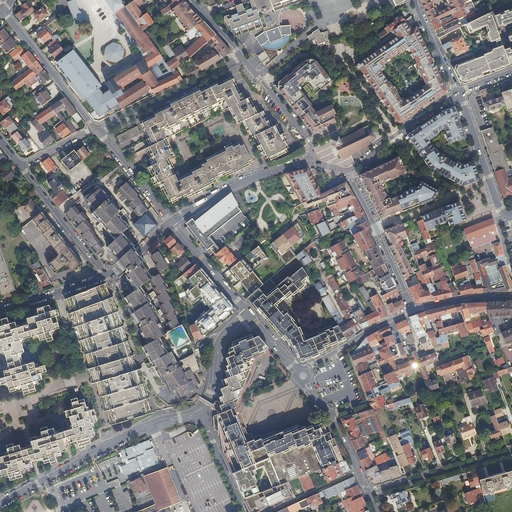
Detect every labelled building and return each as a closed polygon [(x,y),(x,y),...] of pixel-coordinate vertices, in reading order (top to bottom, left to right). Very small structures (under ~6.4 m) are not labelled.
[(124,5),(121,0),(97,0),(111,16),(113,14),(129,33),(138,25),(135,20),(124,5)] [(168,0),(171,3),(159,12),(161,15),(170,9),(181,0),(168,0)] [(189,6),(183,0),(181,0),(170,9),(187,31),(203,21),(193,10),(189,6)] [(273,11),(269,0),(251,0),(253,2),(249,3),(251,9),(249,10),(250,12),(247,13),(247,11),(244,11),(242,6),(240,7),(244,16),(225,23),(227,26),(229,25),(232,32),(235,37),(249,32),(253,31),(254,35),(256,34),(257,37),(255,38),(260,46),(264,48),(268,50),(271,50),(274,50),(276,50),(277,51),(281,50),(281,48),(283,46),(286,44),(288,42),(288,41),(289,39),(290,36),(290,26),(282,26),(280,26),(279,23),(279,21),(279,18),(279,15),(280,12),(283,9),(282,8),(273,11)] [(269,0),(273,11),(282,8),(304,0),(389,0),(393,8),(405,0),(269,0)] [(457,6),(454,0),(419,0),(431,23),(438,20),(452,13),(465,6),(463,3),(457,6)] [(15,14),(20,20),(32,10),(34,9),(27,1),(22,4),(23,5),(24,7),(22,9),(15,14)] [(130,1),(124,5),(135,20),(141,15),(133,5),(130,1)] [(431,23),(435,31),(441,28),(454,21),(457,20),(464,16),(469,14),(465,6),(452,13),(454,17),(447,21),(444,21),(439,23),(438,20),(431,23)] [(224,22),(225,23),(244,16),(240,7),(235,9),(237,14),(235,15),(236,17),(233,18),(233,16),(229,17),(227,18),(226,16),(224,17),(224,22)] [(39,21),(47,14),(41,8),(33,14),(39,21)] [(511,11),(509,13),(507,10),(504,11),(505,15),(502,16),(499,15),(495,16),(499,26),(502,25),(503,26),(511,22),(511,11)] [(104,13),(96,19),(100,25),(109,20),(104,13)] [(141,15),(135,20),(138,25),(141,29),(151,22),(144,13),(141,15)] [(387,34),(406,21),(404,17),(402,18),(402,17),(401,18),(399,15),(394,19),(396,21),(390,25),(389,23),(386,26),(387,27),(384,30),(384,31),(387,34)] [(457,20),(461,27),(467,25),(468,24),(466,21),(468,20),(466,17),(465,18),(464,16),(457,20)] [(50,17),(43,23),(45,25),(52,20),(50,17)] [(454,21),(441,28),(445,35),(455,30),(458,29),(461,27),(457,20),(454,21)] [(185,50),(188,54),(193,50),(200,45),(207,40),(215,34),(203,21),(187,31),(185,32),(190,38),(193,35),(197,39),(200,37),(201,38),(185,50)] [(426,31),(423,24),(415,30),(419,36),(426,31)] [(129,33),(138,46),(148,38),(146,36),(141,29),(138,25),(129,33)] [(448,41),(442,45),(444,50),(451,47),(457,57),(469,51),(462,37),(471,33),(468,27),(467,25),(461,27),(458,29),(455,30),(445,35),(448,41)] [(51,35),(45,27),(36,34),(42,42),(51,35)] [(0,30),(0,43),(1,45),(10,38),(2,28),(0,30)] [(307,37),(309,40),(320,33),(318,30),(316,30),(315,31),(313,33),(307,37)] [(404,46),(388,58),(389,59),(391,62),(407,51),(408,52),(409,52),(414,48),(412,46),(416,43),(415,43),(420,39),(420,40),(422,40),(423,42),(430,37),(426,31),(419,36),(410,42),(404,46)] [(320,33),(309,40),(314,38),(317,47),(326,43),(322,32),(320,33)] [(215,34),(207,40),(213,47),(221,41),(218,37),(215,34)] [(184,48),(185,50),(201,38),(200,37),(197,39),(184,48)] [(404,46),(410,42),(406,37),(398,42),(400,43),(401,42),(404,46)] [(413,58),(417,63),(418,62),(424,57),(436,50),(430,37),(423,42),(414,48),(409,52),(410,53),(413,58)] [(10,38),(1,45),(5,49),(14,42),(10,38)] [(119,103),(122,107),(147,91),(145,88),(148,86),(154,93),(179,81),(170,69),(158,75),(152,67),(147,70),(146,67),(157,59),(160,62),(164,60),(148,38),(138,46),(143,53),(150,48),(151,50),(140,56),(142,59),(105,82),(110,90),(119,103)] [(52,40),(47,44),(50,48),(48,50),(54,57),(62,50),(54,39),(52,40)] [(216,52),(220,57),(221,58),(230,53),(230,51),(221,41),(213,47),(216,52)] [(14,42),(5,49),(8,53),(17,46),(14,42)] [(112,43),(106,47),(104,54),(108,61),(116,63),(123,58),(124,51),(120,44),(112,43)] [(189,56),(188,54),(185,50),(184,48),(180,44),(171,51),(174,56),(180,63),(189,56)] [(454,65),(452,70),(458,83),(460,83),(462,84),(509,66),(501,45),(490,49),(489,52),(482,54),(482,55),(454,65)] [(10,54),(16,61),(26,54),(20,46),(10,54)] [(84,65),(68,77),(84,98),(98,87),(100,85),(72,49),(71,50),(84,65)] [(56,62),(68,77),(84,65),(71,50),(56,62)] [(193,50),(188,54),(189,56),(195,63),(195,64),(200,61),(201,61),(193,50)] [(440,59),(436,50),(424,57),(427,64),(428,63),(431,70),(432,72),(437,70),(441,77),(443,76),(447,74),(440,59)] [(37,61),(29,51),(26,54),(16,61),(18,64),(23,60),(29,67),(37,61)] [(210,64),(221,58),(220,57),(216,52),(204,59),(207,65),(210,63),(210,64)] [(263,52),(257,55),(261,62),(267,58),(263,52)] [(170,69),(179,81),(183,80),(179,74),(174,68),(180,63),(174,56),(165,63),(170,69)] [(427,64),(424,57),(418,62),(420,67),(427,64)] [(411,67),(417,63),(413,58),(407,62),(411,67)] [(204,68),(210,64),(210,63),(207,65),(204,59),(201,61),(200,61),(204,68)] [(389,59),(360,79),(392,126),(422,106),(391,62),(389,59)] [(29,67),(30,69),(36,76),(44,69),(37,61),(29,67)] [(200,68),(201,70),(204,68),(200,61),(195,64),(196,65),(197,64),(200,68)] [(195,64),(195,63),(184,69),(190,76),(191,76),(201,70),(200,68),(197,64),(196,65),(195,64)] [(333,111),(328,107),(315,113),(310,107),(311,106),(298,90),(298,87),(306,80),(309,80),(316,89),(318,87),(320,89),(321,90),(331,81),(316,63),(303,64),(303,65),(301,67),(300,66),(292,73),(287,77),(287,76),(274,86),(314,134),(317,132),(318,133),(334,126),(333,111)] [(30,69),(12,84),(17,91),(26,84),(28,82),(36,76),(30,69)] [(44,69),(36,76),(28,82),(31,85),(31,86),(39,79),(42,83),(50,77),(44,69)] [(423,93),(423,94),(430,90),(430,89),(431,87),(428,80),(427,80),(425,77),(417,81),(421,88),(423,93)] [(249,165),(248,163),(252,161),(243,142),(238,144),(237,143),(231,145),(230,143),(223,146),(224,149),(205,158),(206,160),(199,164),(199,166),(190,170),(191,171),(189,172),(189,173),(179,178),(177,174),(174,174),(171,169),(173,168),(178,165),(178,160),(180,154),(175,143),(169,145),(167,138),(229,111),(231,117),(234,116),(237,122),(241,120),(246,130),(248,129),(251,136),(253,135),(263,156),(264,158),(266,157),(268,160),(287,152),(286,148),(288,147),(285,141),(286,140),(283,133),(281,134),(276,124),(272,126),(269,120),(268,120),(263,111),(258,112),(256,106),(253,107),(249,97),(244,98),(242,92),(240,93),(233,78),(217,83),(216,82),(200,90),(199,89),(170,104),(171,105),(155,114),(155,115),(153,116),(138,122),(149,145),(145,147),(148,154),(151,153),(152,156),(150,157),(153,163),(148,166),(151,173),(153,172),(154,175),(152,175),(155,182),(160,181),(161,184),(159,184),(168,202),(170,202),(171,204),(177,201),(176,199),(182,196),(183,198),(187,196),(187,198),(194,195),(195,196),(202,193),(201,191),(211,187),(210,185),(217,181),(216,179),(225,175),(225,177),(235,173),(236,174),(244,171),(243,168),(249,165)] [(436,101),(438,99),(433,88),(437,86),(434,78),(428,80),(431,87),(430,89),(430,90),(431,92),(436,101)] [(147,91),(150,95),(154,93),(148,86),(145,88),(147,91)] [(98,87),(84,98),(99,117),(119,103),(110,90),(103,94),(98,87)] [(511,87),(510,88),(510,90),(501,93),(502,96),(505,104),(511,124),(511,87)] [(48,96),(43,90),(38,94),(36,96),(43,105),(52,98),(49,94),(48,96)] [(36,96),(38,94),(36,91),(30,96),(32,99),(36,96)] [(424,95),(429,105),(436,101),(431,92),(424,95)] [(487,111),(505,104),(502,96),(484,103),(487,111)] [(82,119),(65,97),(50,108),(58,116),(58,117),(61,116),(58,113),(65,107),(77,122),(82,119)] [(0,103),(0,110),(4,115),(12,109),(10,107),(13,105),(11,101),(8,103),(4,100),(0,103)] [(446,110),(438,116),(446,126),(452,123),(464,120),(458,106),(446,110)] [(58,116),(50,108),(35,118),(38,121),(44,127),(58,116)] [(9,116),(1,122),(6,128),(9,132),(13,129),(10,125),(14,122),(9,116)] [(438,116),(408,136),(419,152),(436,143),(434,139),(446,131),(448,129),(446,126),(438,116)] [(72,134),(77,131),(68,120),(66,122),(63,123),(70,132),(72,134)] [(469,138),(464,120),(452,123),(446,126),(448,129),(446,131),(452,144),(469,138)] [(38,121),(34,125),(40,132),(44,128),(44,127),(38,121)] [(70,132),(63,123),(56,129),(63,138),(70,132)] [(121,143),(140,133),(136,124),(117,135),(121,143)] [(369,143),(373,140),(374,138),(370,130),(367,126),(357,131),(357,132),(340,140),(339,138),(332,141),(341,160),(361,150),(360,149),(370,144),(369,143)] [(511,169),(511,168),(510,169),(501,145),(499,145),(494,129),(484,132),(485,135),(485,137),(486,141),(489,151),(486,152),(487,157),(489,156),(490,159),(488,159),(490,164),(492,164),(493,166),(491,167),(492,171),(494,171),(504,199),(511,196),(511,169)] [(18,144),(23,139),(17,132),(11,136),(17,144),(18,144)] [(45,145),(53,139),(47,132),(46,133),(39,138),(45,145)] [(28,135),(23,139),(18,144),(25,152),(31,147),(29,144),(33,141),(28,135)] [(436,143),(419,152),(431,170),(444,153),(436,143)] [(76,153),(82,160),(90,154),(84,147),(76,153)] [(111,155),(104,147),(101,149),(108,157),(111,155)] [(76,153),(74,151),(61,161),(69,170),(82,160),(76,153)] [(444,153),(431,170),(451,180),(460,161),(444,153)] [(56,167),(49,158),(42,164),(49,172),(56,167)] [(391,160),(367,172),(373,183),(375,188),(381,185),(380,183),(384,181),(393,176),(398,173),(400,164),(391,160)] [(460,161),(451,180),(462,186),(470,165),(460,161)] [(476,163),(470,165),(462,186),(482,180),(476,163)] [(112,267),(119,261),(127,254),(133,248),(135,246),(158,225),(159,216),(129,178),(128,179),(117,167),(102,179),(99,181),(96,177),(77,192),(74,194),(79,200),(65,214),(75,228),(106,267),(112,267)] [(306,167),(284,173),(300,204),(319,194),(306,167)] [(7,181),(15,175),(9,168),(1,174),(2,175),(0,177),(2,179),(4,177),(7,181)] [(373,183),(367,172),(358,177),(366,193),(368,196),(377,192),(375,188),(373,183)] [(53,173),(48,177),(50,180),(46,183),(54,193),(63,186),(53,173)] [(408,210),(401,194),(392,198),(384,181),(380,183),(381,185),(375,188),(377,192),(383,205),(388,204),(394,216),(408,210)] [(334,187),(321,194),(319,194),(300,204),(303,208),(325,201),(326,207),(339,202),(355,197),(344,182),(334,187)] [(418,187),(424,203),(438,198),(442,191),(428,184),(418,187)] [(74,188),(72,186),(65,191),(69,197),(73,194),(74,194),(77,192),(74,188)] [(418,187),(401,194),(408,210),(424,203),(418,187)] [(63,191),(53,199),(54,201),(58,206),(65,200),(68,198),(63,191)] [(377,192),(368,196),(381,221),(394,216),(388,204),(383,205),(377,192)] [(210,206),(188,224),(210,250),(212,249),(216,253),(237,236),(253,224),(245,214),(235,193),(213,210),(210,206)] [(359,205),(355,197),(340,205),(330,207),(332,212),(336,210),(339,208),(340,209),(346,206),(349,205),(350,207),(346,209),(347,211),(348,210),(359,205)] [(38,209),(30,199),(22,206),(30,216),(38,209)] [(465,201),(447,207),(453,221),(455,226),(472,220),(465,201)] [(363,213),(359,205),(348,210),(349,212),(352,211),(355,216),(351,217),(341,222),(343,225),(348,223),(351,221),(364,214),(363,213)] [(447,207),(422,217),(429,233),(440,229),(439,227),(453,221),(447,207)] [(319,210),(307,214),(311,225),(322,221),(319,210)] [(49,223),(41,212),(31,220),(45,238),(57,253),(57,255),(47,264),(54,273),(64,265),(67,265),(72,271),(81,263),(69,248),(57,234),(49,223)] [(367,220),(364,214),(351,221),(354,225),(356,224),(357,226),(367,220)] [(426,284),(428,289),(433,301),(434,301),(450,298),(453,297),(447,281),(445,277),(435,247),(433,242),(432,239),(429,233),(422,217),(413,220),(414,222),(416,222),(424,239),(423,240),(426,247),(420,250),(417,243),(411,245),(414,252),(415,257),(420,268),(420,270),(425,281),(426,284)] [(264,241),(289,221),(288,218),(282,221),(262,238),(264,241)] [(463,232),(467,243),(470,242),(471,247),(497,239),(495,236),(498,235),(493,218),(473,226),(465,229),(466,231),(463,232)] [(369,224),(367,220),(357,226),(351,229),(354,234),(356,233),(358,232),(369,226),(369,224)] [(351,221),(348,223),(351,229),(357,226),(356,224),(354,225),(351,221)] [(384,232),(389,244),(397,241),(407,237),(402,225),(401,223),(398,224),(399,224),(394,226),(385,230),(385,231),(384,232)] [(372,231),(369,226),(358,232),(356,233),(354,234),(364,252),(365,251),(376,245),(369,233),(372,231)] [(262,238),(259,235),(254,239),(259,245),(264,241),(262,238)] [(175,242),(171,236),(164,242),(169,247),(175,242)] [(245,246),(237,236),(216,253),(215,254),(217,257),(221,255),(223,258),(229,253),(227,250),(234,245),(239,251),(245,246)] [(497,239),(471,247),(472,249),(497,240),(497,239)] [(316,246),(313,241),(304,248),(307,253),(316,246)] [(332,247),(329,248),(349,283),(358,277),(360,276),(356,269),(341,242),(332,247)] [(507,264),(500,242),(492,245),(497,257),(496,258),(497,261),(498,264),(503,262),(504,263),(505,265),(507,264)] [(183,251),(177,244),(171,249),(178,258),(181,255),(180,254),(183,251)] [(376,245),(365,251),(367,256),(366,257),(369,262),(370,261),(374,268),(384,263),(376,245)] [(393,257),(395,262),(404,257),(398,245),(389,248),(393,257)] [(5,261),(0,247),(0,290),(2,295),(15,290),(5,261)] [(127,254),(119,261),(123,266),(125,269),(131,264),(136,259),(140,256),(137,252),(134,249),(133,248),(127,254)] [(304,248),(295,256),(298,260),(307,253),(304,248)] [(278,250),(268,258),(256,267),(263,276),(270,270),(268,268),(282,255),(278,250)] [(158,274),(165,269),(165,268),(166,268),(155,252),(149,256),(154,265),(153,266),(158,274)] [(471,286),(473,293),(483,292),(481,275),(480,272),(479,272),(477,264),(476,263),(473,252),(462,255),(464,261),(466,267),(471,265),(474,273),(476,284),(471,286)] [(254,291),(259,297),(262,300),(302,266),(298,260),(295,256),(264,282),(254,291)] [(189,262),(185,257),(179,262),(176,264),(183,272),(192,265),(191,265),(192,264),(190,261),(189,262)] [(403,277),(404,278),(412,274),(404,257),(395,262),(403,277)] [(417,272),(420,270),(420,268),(415,257),(412,259),(417,272)] [(125,269),(127,270),(137,261),(136,259),(131,264),(125,269)] [(481,275),(485,274),(487,279),(499,275),(496,266),(494,260),(486,262),(486,261),(477,264),(479,272),(480,272),(481,275)] [(207,375),(207,372),(204,363),(197,344),(192,331),(188,320),(180,325),(175,317),(176,316),(171,308),(173,308),(170,303),(171,303),(168,298),(169,298),(164,290),(164,289),(162,286),(164,285),(161,282),(162,281),(160,278),(161,278),(158,274),(151,279),(147,273),(146,274),(143,269),(144,268),(140,262),(139,263),(137,261),(127,270),(128,272),(127,274),(133,282),(132,284),(136,289),(124,298),(127,303),(128,303),(132,308),(131,309),(133,312),(131,313),(135,320),(137,318),(140,322),(138,323),(138,324),(140,324),(141,326),(137,328),(139,332),(140,331),(144,337),(143,338),(146,343),(138,348),(143,364),(151,396),(152,396),(155,408),(157,410),(158,411),(168,407),(175,406),(184,404),(194,403),(195,402),(200,397),(205,390),(206,385),(207,379),(207,375)] [(369,262),(356,269),(360,276),(367,272),(370,271),(374,268),(370,261),(369,262)] [(458,263),(451,266),(456,280),(468,276),(469,275),(466,267),(464,261),(460,262),(462,267),(460,268),(458,263)] [(46,284),(50,281),(38,262),(33,265),(35,269),(34,269),(37,273),(38,273),(44,283),(46,284)] [(237,276),(240,280),(241,279),(250,272),(251,271),(248,267),(244,262),(237,267),(240,272),(237,276)] [(391,277),(384,263),(374,268),(370,271),(367,272),(371,280),(375,278),(379,283),(380,282),(380,284),(391,277)] [(505,292),(511,291),(511,282),(508,276),(503,264),(496,266),(499,275),(500,277),(505,292)] [(275,333),(280,339),(286,333),(287,335),(290,335),(294,332),(296,333),(299,330),(298,329),(295,326),(296,325),(287,314),(284,316),(282,313),(280,314),(276,309),(277,308),(276,306),(285,299),(286,300),(297,290),(298,292),(304,287),(301,284),(308,277),(302,266),(262,300),(259,297),(252,303),(276,331),(275,333)] [(198,273),(193,267),(182,276),(185,280),(188,278),(190,280),(198,273)] [(422,282),(425,281),(420,270),(417,272),(416,272),(419,279),(421,279),(422,282)] [(250,272),(241,279),(247,286),(249,285),(250,286),(257,281),(250,272)] [(366,282),(371,280),(367,272),(360,276),(358,277),(361,283),(365,281),(366,282)] [(483,292),(492,291),(488,281),(487,279),(485,274),(481,275),(483,292)] [(206,283),(200,276),(193,283),(198,289),(206,283)] [(392,279),(391,277),(380,284),(384,291),(385,291),(395,285),(392,279)] [(492,291),(505,292),(500,277),(488,281),(492,291)] [(362,328),(347,301),(341,290),(340,288),(334,279),(328,282),(328,283),(336,297),(334,299),(348,322),(355,333),(362,328)] [(447,281),(453,297),(458,296),(455,287),(453,287),(451,283),(450,284),(449,281),(447,281)] [(319,295),(324,292),(319,284),(314,287),(319,295)] [(433,301),(428,289),(426,290),(424,288),(422,289),(419,284),(409,288),(409,289),(408,289),(415,302),(418,303),(422,302),(423,301),(430,300),(433,301)] [(103,285),(62,299),(91,377),(109,424),(109,425),(147,414),(146,412),(141,397),(132,370),(131,369),(132,369),(131,365),(127,355),(126,355),(117,326),(118,325),(108,295),(107,296),(105,292),(103,285)] [(405,305),(395,285),(385,291),(387,293),(383,295),(386,301),(390,299),(391,303),(387,305),(392,314),(404,309),(405,305)] [(373,323),(381,320),(375,308),(369,298),(366,291),(363,286),(359,288),(367,302),(368,302),(374,312),(371,313),(370,312),(369,313),(369,314),(368,315),(373,323)] [(212,294),(206,287),(197,295),(203,302),(212,294)] [(247,297),(252,303),(259,297),(254,291),(247,297)] [(347,339),(355,333),(348,322),(345,324),(328,295),(327,296),(324,292),(319,295),(338,325),(342,330),(347,339)] [(357,295),(353,297),(361,311),(366,309),(357,295)] [(375,308),(382,304),(381,303),(377,296),(375,295),(369,298),(375,308)] [(347,301),(362,328),(369,325),(364,317),(361,311),(353,297),(347,301)] [(186,298),(180,300),(184,314),(191,312),(186,298)] [(221,307),(223,306),(216,298),(208,305),(214,313),(221,307)] [(509,300),(499,301),(501,309),(505,308),(510,310),(511,314),(511,313),(511,307),(510,300),(509,300)] [(496,301),(493,302),(500,314),(504,314),(505,316),(508,315),(509,314),(511,315),(511,314),(510,310),(505,308),(501,309),(499,301),(496,301)] [(477,303),(480,315),(480,317),(480,318),(481,317),(481,316),(485,315),(485,311),(487,310),(487,302),(477,303)] [(493,302),(491,302),(492,310),(494,317),(500,316),(500,314),(493,302)] [(464,314),(470,313),(465,303),(461,303),(460,304),(463,310),(464,314)] [(477,303),(465,303),(470,313),(473,312),(474,314),(475,316),(480,315),(477,303)] [(381,320),(388,316),(382,304),(375,308),(381,320)] [(443,327),(448,326),(447,318),(452,317),(453,322),(451,322),(452,324),(461,322),(458,311),(463,310),(460,304),(445,307),(447,314),(440,316),(443,327)] [(54,309),(49,311),(47,307),(36,311),(37,317),(25,320),(27,326),(16,329),(12,320),(6,322),(5,320),(0,321),(0,324),(1,329),(0,329),(0,476),(9,474),(11,479),(22,476),(21,470),(33,466),(31,461),(34,460),(43,457),(45,463),(51,461),(52,465),(57,463),(54,453),(66,449),(64,444),(76,441),(79,449),(85,447),(84,444),(87,443),(88,446),(91,443),(91,438),(94,435),(93,430),(92,426),(95,422),(91,410),(86,410),(85,402),(82,403),(81,400),(75,401),(74,399),(68,401),(69,403),(68,404),(69,409),(63,412),(66,427),(65,430),(54,432),(53,428),(44,430),(43,428),(37,430),(38,432),(34,433),(35,436),(27,439),(28,442),(27,442),(25,443),(26,448),(20,450),(19,445),(10,447),(9,445),(3,446),(4,449),(1,450),(2,454),(0,455),(0,354),(0,355),(4,364),(2,364),(3,370),(0,371),(0,374),(1,377),(0,377),(0,385),(3,385),(4,391),(6,390),(7,393),(17,390),(19,393),(20,393),(21,395),(35,391),(35,387),(37,381),(43,379),(41,373),(45,372),(43,365),(38,366),(32,362),(20,365),(17,354),(24,352),(22,344),(23,339),(32,336),(35,342),(44,339),(45,342),(53,340),(51,335),(53,331),(58,328),(54,317),(55,316),(54,309)] [(224,310),(221,307),(214,313),(213,314),(214,316),(217,319),(218,321),(221,324),(229,318),(223,311),(224,310)] [(459,330),(456,324),(448,326),(443,327),(440,316),(447,314),(445,307),(427,311),(426,311),(429,320),(429,321),(438,319),(437,320),(437,321),(436,321),(440,337),(437,338),(435,332),(434,333),(438,344),(441,343),(448,341),(447,336),(445,334),(454,332),(454,333),(456,333),(456,331),(459,330)] [(426,311),(417,314),(420,322),(421,321),(423,324),(425,323),(428,329),(430,329),(431,331),(428,332),(429,338),(430,338),(433,346),(437,345),(438,344),(434,333),(434,331),(429,321),(429,320),(426,311)] [(408,317),(414,330),(420,340),(425,339),(428,347),(433,346),(430,338),(429,338),(428,332),(426,333),(425,331),(420,323),(420,322),(417,314),(408,317)] [(364,317),(369,325),(373,323),(368,315),(364,317)] [(480,330),(483,336),(493,332),(490,321),(487,321),(486,319),(481,320),(482,325),(484,329),(480,330)] [(404,338),(405,339),(407,338),(410,344),(414,342),(414,338),(406,320),(396,325),(398,329),(401,332),(404,338)] [(472,323),(475,331),(480,330),(484,329),(482,325),(481,320),(474,322),(472,323)] [(459,330),(461,337),(468,335),(464,322),(456,324),(459,330)] [(466,325),(470,333),(475,331),(472,323),(466,325)] [(343,341),(347,339),(342,330),(338,325),(332,328),(331,326),(307,337),(305,333),(302,335),(286,341),(289,346),(290,345),(291,348),(295,354),(296,354),(300,360),(301,359),(303,362),(327,351),(343,341)] [(392,334),(389,325),(388,325),(374,333),(378,341),(383,338),(392,334)] [(280,339),(283,342),(286,341),(302,335),(299,328),(298,329),(299,330),(296,333),(294,332),(290,335),(287,335),(286,333),(280,339)] [(511,328),(508,330),(508,331),(505,332),(505,331),(501,332),(506,344),(511,341),(511,328)] [(378,341),(374,333),(367,337),(373,352),(382,348),(378,341)] [(222,402),(217,414),(218,414),(223,411),(223,412),(228,411),(230,413),(235,411),(235,402),(236,402),(237,398),(238,394),(239,389),(238,386),(242,384),(247,369),(244,361),(246,359),(251,357),(250,356),(264,350),(265,348),(264,346),(260,342),(262,341),(257,335),(252,338),(251,334),(231,342),(232,344),(231,345),(231,346),(228,348),(230,351),(226,353),(228,357),(227,357),(229,364),(226,365),(227,369),(225,371),(227,378),(225,379),(228,385),(224,387),(225,390),(223,391),(224,395),(224,396),(224,397),(222,402)] [(393,334),(392,334),(383,338),(378,341),(382,348),(385,354),(387,359),(392,357),(393,356),(396,355),(397,354),(396,347),(390,350),(388,347),(395,344),(393,334)] [(350,356),(359,375),(379,366),(378,363),(377,359),(373,352),(367,337),(350,356)] [(484,339),(486,343),(489,352),(494,351),(489,337),(484,339)] [(420,341),(421,343),(422,347),(424,349),(426,348),(427,350),(433,348),(433,346),(428,347),(425,339),(420,340),(420,341)] [(419,367),(423,365),(427,364),(424,356),(422,357),(419,358),(413,345),(409,347),(411,352),(413,354),(413,355),(415,359),(418,366),(419,367)] [(424,356),(427,364),(438,360),(435,352),(424,356)] [(416,369),(419,368),(419,367),(418,366),(415,359),(413,355),(411,356),(412,360),(405,363),(408,371),(412,369),(415,368),(416,369)] [(468,356),(462,358),(469,376),(473,375),(472,372),(475,371),(473,365),(472,365),(468,356)] [(392,368),(396,366),(393,359),(392,357),(387,359),(392,368)] [(462,358),(451,362),(454,370),(456,369),(461,382),(470,380),(469,376),(462,358)] [(451,362),(440,366),(443,375),(443,377),(446,383),(447,386),(448,388),(450,387),(445,373),(454,370),(451,362)] [(410,375),(408,371),(405,363),(400,364),(402,368),(401,369),(403,373),(404,374),(404,375),(407,376),(410,375)] [(402,368),(400,364),(400,365),(396,366),(392,368),(396,376),(403,373),(401,369),(402,368)] [(425,381),(430,379),(426,370),(423,365),(419,367),(419,368),(420,372),(421,372),(425,381)] [(359,375),(366,391),(377,387),(371,372),(373,371),(380,368),(379,366),(359,375)] [(149,412),(144,398),(145,397),(136,369),(132,370),(141,397),(146,412),(147,414),(149,413),(149,412)] [(498,374),(499,377),(500,377),(499,376),(507,373),(507,372),(506,369),(497,371),(498,374)] [(446,383),(443,377),(435,379),(438,386),(446,383)] [(496,381),(495,379),(494,379),(493,377),(483,380),(488,394),(498,390),(495,382),(496,381)] [(438,386),(435,379),(431,381),(430,379),(425,381),(428,390),(438,387),(438,386)] [(366,391),(369,400),(381,394),(390,391),(387,383),(383,384),(385,388),(381,390),(380,385),(377,387),(366,391)] [(465,393),(470,407),(484,402),(480,389),(475,391),(476,395),(472,397),(470,391),(465,393)] [(369,400),(373,408),(384,405),(386,404),(381,394),(369,400)] [(408,398),(396,401),(398,406),(410,402),(411,404),(412,404),(410,397),(408,398)] [(415,412),(418,418),(427,415),(423,404),(414,407),(414,409),(415,412)] [(341,418),(351,440),(365,436),(378,432),(383,430),(373,408),(341,418)] [(222,446),(223,451),(222,452),(231,474),(269,457),(280,484),(291,480),(298,477),(308,473),(322,468),(341,461),(342,461),(341,460),(342,459),(341,457),(340,457),(333,440),(331,441),(328,434),(326,435),(322,426),(317,428),(316,427),(309,430),(308,428),(304,429),(297,431),(295,432),(295,430),(280,435),(280,434),(278,434),(277,433),(271,435),(270,434),(259,439),(258,437),(250,440),(248,435),(246,436),(242,433),(239,428),(238,426),(237,424),(238,423),(237,419),(238,418),(235,411),(230,413),(228,411),(223,412),(223,411),(218,414),(218,415),(214,416),(215,430),(218,430),(222,446)] [(502,434),(498,424),(496,420),(495,415),(491,416),(496,430),(489,433),(491,438),(495,437),(496,439),(497,439),(499,438),(498,436),(502,434)] [(463,439),(477,434),(474,425),(472,420),(467,422),(468,424),(459,427),(463,439)] [(502,434),(502,435),(510,432),(509,427),(510,427),(510,425),(510,424),(509,424),(508,422),(507,422),(506,421),(498,424),(502,434)] [(282,430),(280,430),(270,434),(271,435),(277,433),(278,434),(280,434),(280,435),(295,430),(295,432),(297,431),(304,429),(303,426),(297,424),(282,430)] [(449,446),(456,443),(452,434),(452,433),(451,432),(450,431),(448,432),(447,433),(448,435),(445,436),(449,446)] [(402,467),(409,464),(405,455),(399,440),(396,434),(392,436),(394,441),(392,442),(398,455),(396,456),(402,467)] [(353,444),(356,450),(365,445),(364,443),(367,440),(365,436),(351,440),(353,444)] [(410,442),(413,441),(411,436),(399,440),(405,455),(411,452),(409,449),(410,449),(409,445),(411,444),(410,442)] [(439,457),(443,456),(446,455),(442,443),(435,446),(439,457)] [(357,453),(360,459),(369,455),(373,454),(369,447),(357,453)] [(433,457),(429,448),(425,449),(424,447),(422,448),(422,449),(421,450),(421,451),(424,458),(427,457),(428,459),(433,457)] [(360,459),(365,470),(390,459),(387,452),(370,460),(370,459),(371,458),(369,455),(360,459)] [(405,455),(409,464),(416,461),(414,456),(412,456),(411,452),(405,455)] [(269,457),(231,474),(233,476),(235,482),(239,492),(243,500),(257,494),(249,477),(252,475),(250,472),(262,467),(271,488),(280,484),(269,457)] [(394,457),(390,459),(365,470),(372,483),(374,485),(402,476),(394,457)] [(326,478),(328,481),(330,480),(351,471),(345,460),(342,461),(341,461),(322,468),(324,472),(323,472),(322,473),(324,478),(326,478)] [(172,511),(170,506),(182,501),(167,467),(160,470),(149,473),(144,476),(159,511),(158,511),(172,511)] [(476,469),(470,471),(471,477),(467,478),(469,486),(472,485),(473,490),(477,488),(481,487),(479,479),(476,469)] [(511,470),(479,479),(481,487),(483,495),(491,493),(491,494),(495,493),(495,492),(505,489),(506,490),(510,489),(509,488),(511,487),(511,470)] [(298,477),(304,491),(314,487),(308,473),(298,477)] [(451,476),(442,479),(443,484),(461,479),(459,474),(451,476)] [(322,491),(326,499),(326,498),(332,496),(339,493),(357,485),(353,476),(340,483),(322,491)] [(131,482),(137,494),(146,490),(141,477),(131,482)] [(243,500),(248,511),(261,511),(294,497),(293,489),(294,488),(291,480),(280,484),(271,488),(257,494),(243,500)] [(339,493),(342,500),(361,492),(357,485),(339,493)] [(474,496),(475,499),(484,497),(483,495),(481,487),(477,488),(479,493),(475,495),(474,496)] [(471,491),(464,493),(468,504),(476,501),(475,499),(474,496),(475,495),(479,493),(477,488),(473,490),(471,491)] [(307,498),(298,502),(301,508),(301,509),(310,505),(314,504),(314,505),(321,502),(319,498),(323,496),(321,491),(311,496),(307,498)] [(402,491),(391,494),(391,495),(389,497),(390,499),(392,499),(393,502),(395,502),(398,508),(401,506),(400,504),(406,501),(408,500),(406,497),(407,495),(405,491),(402,491)] [(361,492),(342,500),(346,508),(347,508),(363,500),(362,498),(363,498),(361,492)] [(356,511),(358,511),(364,508),(367,507),(365,501),(363,501),(363,500),(347,508),(349,511),(348,511),(356,511)] [(292,511),(301,508),(298,502),(275,511),(292,511)]
